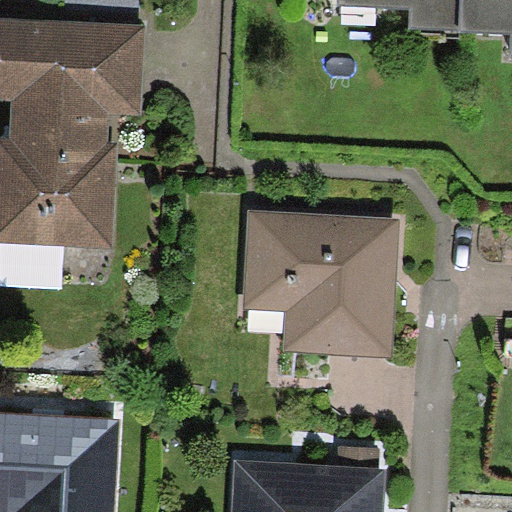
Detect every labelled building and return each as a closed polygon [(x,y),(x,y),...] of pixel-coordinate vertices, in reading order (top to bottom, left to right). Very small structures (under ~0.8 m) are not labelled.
[(408,28),(455,29),(456,0),(391,0),(409,1),(408,28)] [(511,0),(456,0),(455,29),(501,31),(500,58),(511,58),(511,0)] [(0,124),(0,244),(104,248),(108,139),(99,139),(100,108),(138,110),(140,20),(0,15),(0,90),(7,91),(6,124),(0,124)] [(283,309),(281,347),(383,352),(390,218),(243,210),(238,307),(283,309)] [(0,507),(2,508),(1,511),(107,511),(112,413),(0,408),(0,507)] [(369,511),(370,467),(222,466),(221,511),(369,511)]
